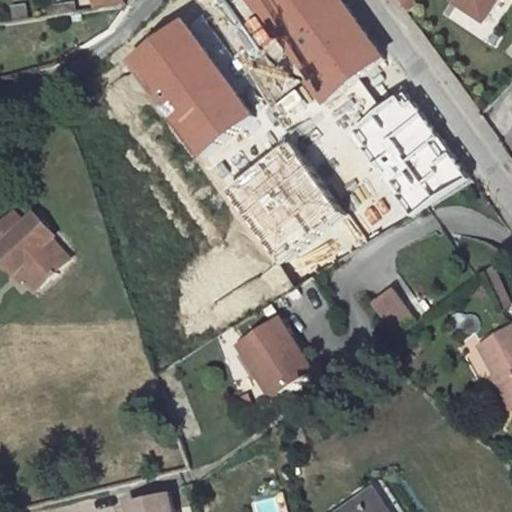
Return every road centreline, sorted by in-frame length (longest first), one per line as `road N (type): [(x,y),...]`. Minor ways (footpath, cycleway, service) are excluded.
road 1 (residential): [(369,0),(511,200)]
road 2 (residential): [(154,0),(111,46),(55,70),(0,74)]
